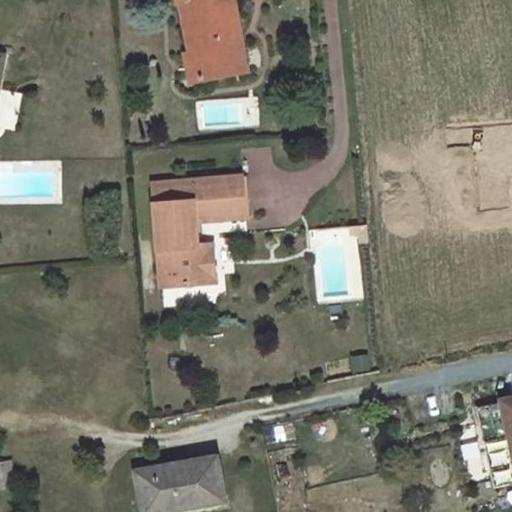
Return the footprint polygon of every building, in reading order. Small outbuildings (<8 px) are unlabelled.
[(230,3),(242,1),(242,0),(189,0),(191,14),(196,13),(200,43),(233,38),(230,3)] [(248,36),(242,1),(230,3),(233,38),(248,36)] [(200,43),(196,13),(191,14),(180,15),(184,45),(200,43)] [(254,177),(202,182),(204,202),(165,205),(171,289),(224,285),(221,249),(209,251),(207,223),(258,218),(254,177)] [(164,186),(165,205),(204,202),(202,182),(164,186)] [(377,239),(375,223),(361,224),(361,231),(368,231),(369,239),(377,239)] [(511,396),(482,401),(494,479),(511,477),(511,396)] [(130,476),(137,511),(171,505),(172,511),(175,511),(219,504),(210,460),(130,476)]
